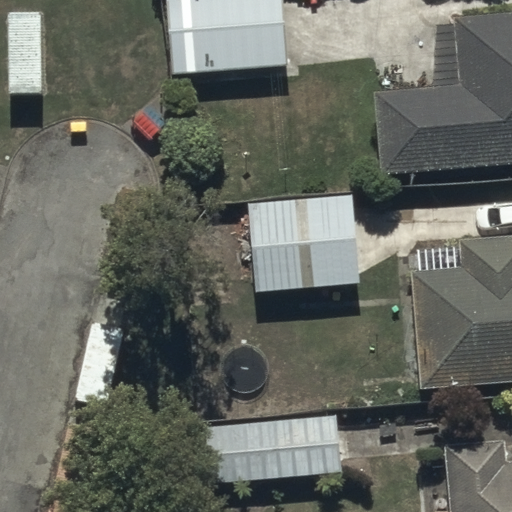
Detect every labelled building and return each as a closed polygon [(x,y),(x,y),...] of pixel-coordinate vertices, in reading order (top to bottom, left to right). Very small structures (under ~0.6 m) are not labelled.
[(168,0),(173,71),(289,65),(285,0),(168,0)] [(440,80),(375,85),(381,170),(511,159),(511,5),(457,10),(458,21),(436,23),(440,80)] [(357,193),(248,202),(254,289),(364,281),(357,193)] [(511,235),(414,239),(420,386),(511,382),(511,235)] [(342,415),(203,418),(205,475),(344,472),(342,415)] [(83,511),(101,427),(68,420),(49,511),(83,511)] [(509,440),(448,444),(452,511),(511,511),(511,459),(511,460),(509,440)]
